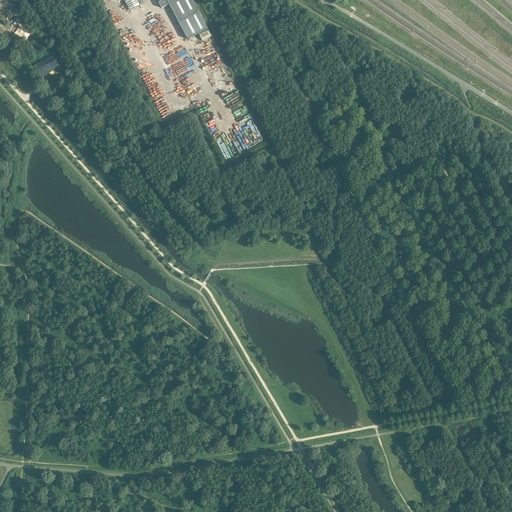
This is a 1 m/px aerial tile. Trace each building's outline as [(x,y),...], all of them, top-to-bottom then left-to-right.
[(123,0),(129,12),(139,6),(135,0),(123,0)] [(169,4),(188,39),(208,29),(192,0),(162,0),(158,2),(162,8),(169,4)] [(208,29),(199,34),(202,41),(212,36),(208,29)] [(216,53),(210,57),(215,66),(221,63),(216,53)] [(53,55),(35,65),(40,74),(58,65),(53,55)]
